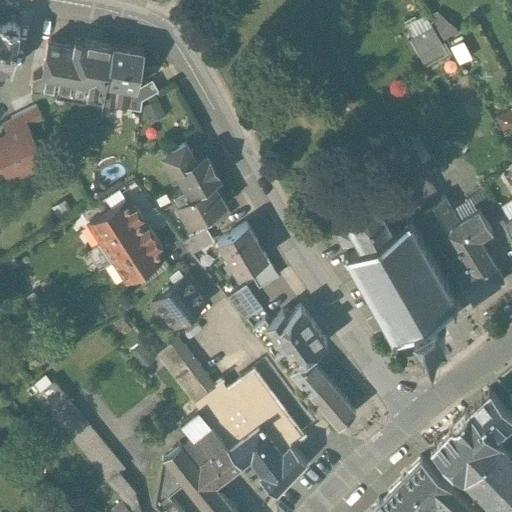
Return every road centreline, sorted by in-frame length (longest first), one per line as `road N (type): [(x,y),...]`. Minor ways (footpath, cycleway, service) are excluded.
road 1 (residential): [(48,0),(149,23),(177,46),(413,416)]
road 2 (residential): [(313,511),(413,416)]
road 3 (residential): [(511,339),(413,416)]
